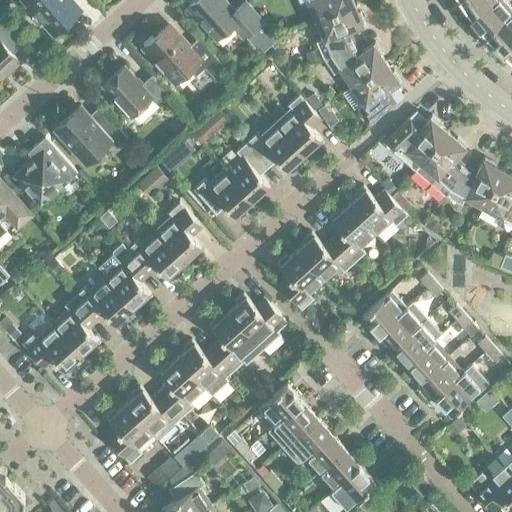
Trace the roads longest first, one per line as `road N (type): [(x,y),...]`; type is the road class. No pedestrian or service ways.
road 1 (residential): [(472,511),(241,255)]
road 2 (residential): [(46,424),(241,255)]
road 3 (residential): [(0,124),(138,0)]
road 4 (residential): [(241,255),(354,153)]
road 5 (residential): [(511,111),(452,65),(410,0)]
